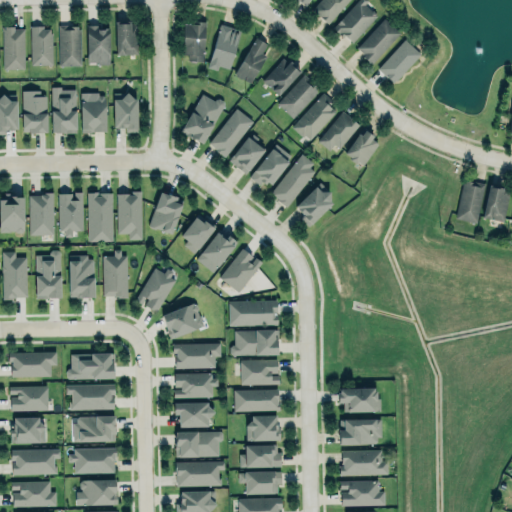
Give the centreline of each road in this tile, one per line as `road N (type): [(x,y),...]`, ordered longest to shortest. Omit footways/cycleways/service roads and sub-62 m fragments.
road 1 (residential): [(0,163),(179,164),(278,236),(293,253),(303,290)]
road 2 (residential): [(511,160),(435,140),(394,118),(292,27),(242,0)]
road 3 (residential): [(303,290),(307,511)]
road 4 (residential): [(144,511),(142,360),(134,335)]
road 5 (residential): [(160,0),(157,159)]
road 6 (residential): [(134,335),(112,325),(0,327)]
